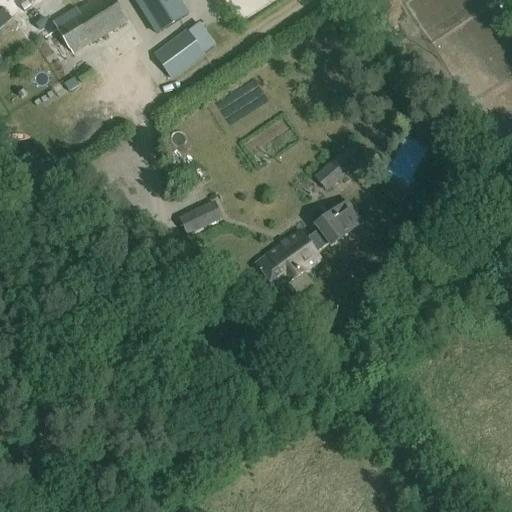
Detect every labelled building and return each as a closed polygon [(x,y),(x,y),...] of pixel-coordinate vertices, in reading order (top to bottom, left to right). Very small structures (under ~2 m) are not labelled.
[(0,0),(0,1),(6,11),(23,0),(0,0)] [(113,0),(97,0),(78,12),(77,9),(53,24),(73,55),(127,22),(113,0)] [(137,0),(157,32),(185,15),(192,10),(187,1),(180,6),(176,0),(137,0)] [(0,41),(17,27),(12,21),(4,10),(0,12),(0,41)] [(481,25),(442,49),(456,71),(495,47),(481,25)] [(202,29),(190,37),(204,55),(215,47),(202,29)] [(205,56),(204,55),(190,37),(187,33),(156,56),(172,79),(205,56)] [(8,64),(26,47),(18,39),(0,56),(8,64)] [(127,51),(131,65),(144,61),(140,47),(127,51)] [(111,56),(97,73),(110,83),(124,67),(111,56)] [(4,62),(0,67),(0,79),(3,82),(13,69),(4,62)] [(95,78),(88,68),(76,77),(83,86),(95,78)] [(96,118),(106,129),(118,119),(108,108),(96,118)] [(89,150),(98,145),(106,158),(120,148),(107,128),(84,143),(89,150)] [(315,178),(327,192),(363,161),(349,147),(315,178)] [(318,231),(305,242),(299,234),(256,265),(276,292),(319,261),(314,255),(329,245),(331,248),(364,223),(348,201),(315,226),(318,231)] [(214,204),(179,220),(187,236),(222,220),(214,204)]
